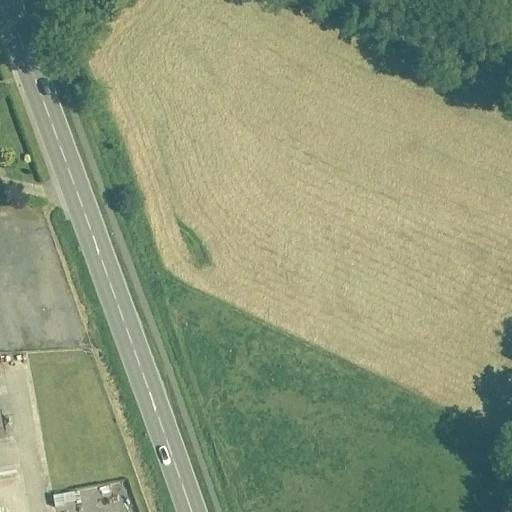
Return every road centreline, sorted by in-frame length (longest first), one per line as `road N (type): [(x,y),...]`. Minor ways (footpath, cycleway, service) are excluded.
road 1 (primary): [(195,511),(43,80),(7,0)]
road 2 (track): [(350,0),(511,61)]
